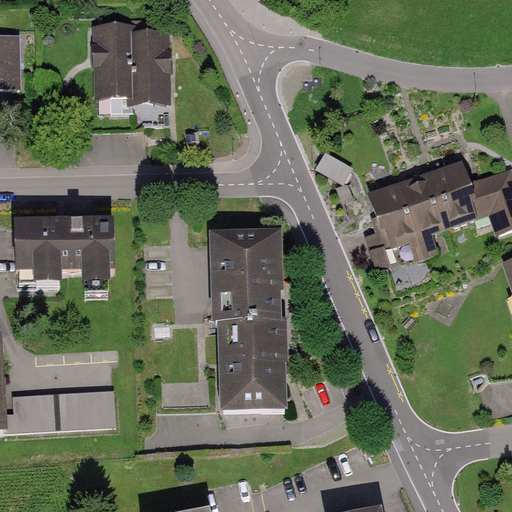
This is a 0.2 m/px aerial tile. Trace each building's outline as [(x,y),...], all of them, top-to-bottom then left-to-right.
[(140,30),(99,30),(99,104),(131,104),(131,111),(173,111),(173,37),(140,38),(140,30)] [(0,41),(0,100),(23,100),(21,41),(0,41)] [(348,187),(357,172),(331,157),(322,171),(348,187)] [(462,172),(370,202),(386,253),(491,219),(499,241),(511,237),(511,177),(468,191),(462,172)] [(112,230),(14,234),(16,283),(114,278),(112,230)] [(280,242),(211,245),(218,421),(287,418),(280,242)] [(1,344),(0,343),(0,440),(118,436),(116,397),(4,402),(1,344)]
